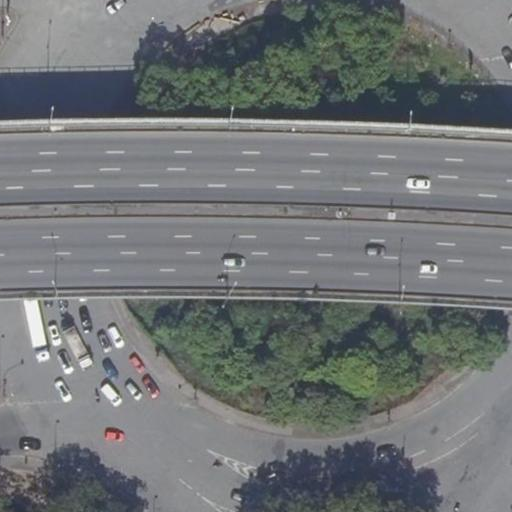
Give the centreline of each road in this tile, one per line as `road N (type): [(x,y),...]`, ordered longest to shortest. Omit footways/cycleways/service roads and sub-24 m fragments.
road 1 (trunk): [(0,263),(337,262),(511,272)]
road 2 (trunk): [(511,180),(0,172)]
road 3 (primary): [(166,429),(245,462),(330,469),(413,449),(451,429),(511,377)]
road 4 (primary): [(197,492),(304,505),(362,502),(497,466)]
road 5 (primary): [(41,232),(64,314),(85,351),(144,413)]
road 6 (primary): [(133,0),(70,77),(44,155)]
road 7 (trunk): [(0,430),(144,413)]
